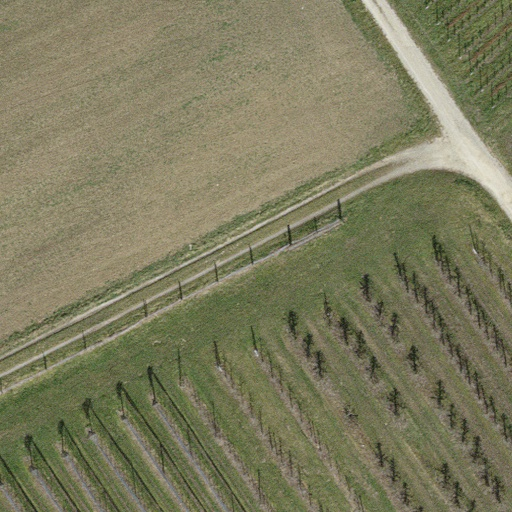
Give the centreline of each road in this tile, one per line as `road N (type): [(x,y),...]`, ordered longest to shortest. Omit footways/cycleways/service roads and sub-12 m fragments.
road 1 (track): [(467,142),(379,167),(0,366)]
road 2 (residential): [(511,209),(391,0)]
